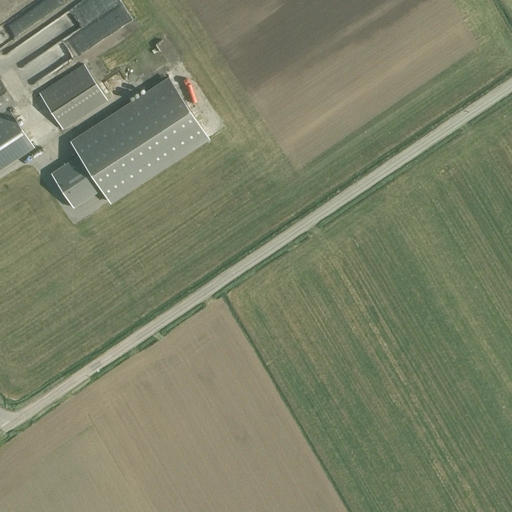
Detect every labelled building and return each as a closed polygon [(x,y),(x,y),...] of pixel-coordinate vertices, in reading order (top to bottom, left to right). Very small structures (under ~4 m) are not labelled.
[(47,11),(64,3),(62,0),(48,0),(43,3),(47,11)] [(102,40),(134,17),(122,0),(86,0),(61,18),(69,29),(76,24),(80,30),(81,30),(84,35),(88,32),(83,25),(94,18),(102,29),(97,32),(102,40)] [(45,37),(24,38),(25,58),(42,57),(41,50),(48,50),(48,45),(52,45),(52,33),(45,33),(45,37)] [(165,39),(157,42),(160,49),(168,45),(165,39)] [(107,100),(83,64),(39,93),(63,129),(107,100)] [(210,138),(169,76),(70,140),(79,154),(51,172),(73,207),(102,189),(110,203),(210,138)] [(17,104),(0,78),(0,170),(35,148),(9,109),(17,104)]
